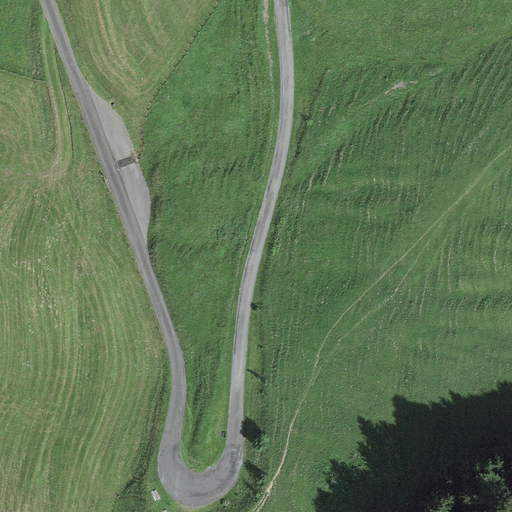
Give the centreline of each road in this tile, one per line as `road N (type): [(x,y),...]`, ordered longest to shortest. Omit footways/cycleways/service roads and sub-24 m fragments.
road 1 (track): [(53,17),(172,339),(179,403),(169,458),(177,477),(195,487),(223,476),(234,444),(247,289),(286,118),(281,0)]
road 2 (trunk): [(72,511),(0,315)]
